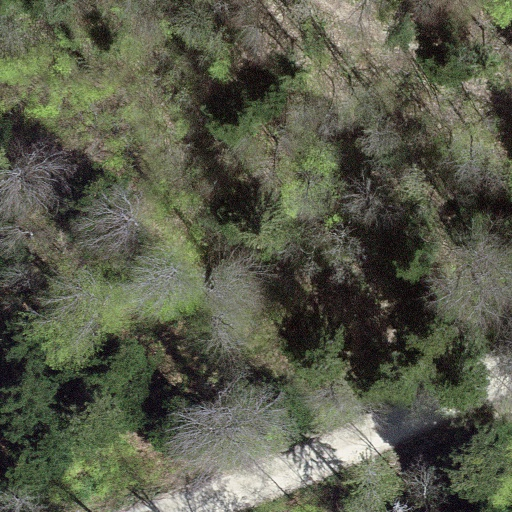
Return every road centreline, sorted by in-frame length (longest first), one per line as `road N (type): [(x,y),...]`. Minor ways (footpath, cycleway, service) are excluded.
road 1 (unclassified): [(174,511),(407,422),(511,371)]
road 2 (track): [(511,101),(332,0)]
